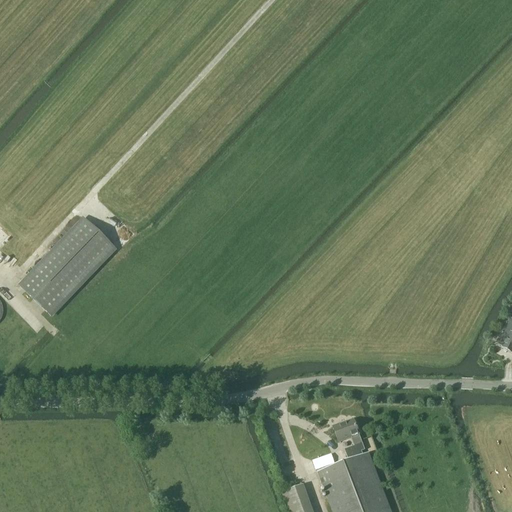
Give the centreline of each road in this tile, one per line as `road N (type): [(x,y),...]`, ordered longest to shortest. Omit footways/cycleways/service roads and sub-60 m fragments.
road 1 (unclassified): [(511,387),(319,381),(240,397),(0,401)]
road 2 (track): [(0,276),(16,274),(271,0)]
road 3 (track): [(319,511),(272,391)]
